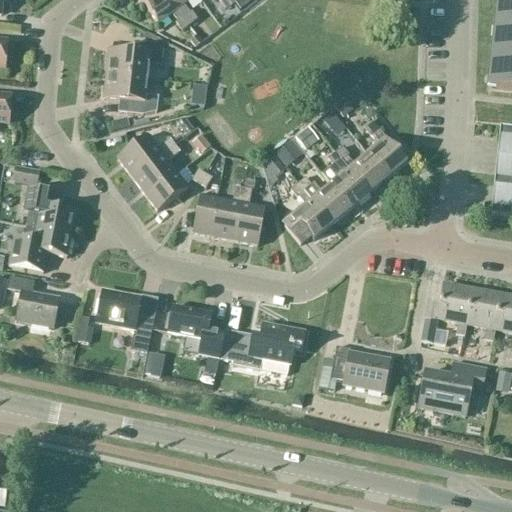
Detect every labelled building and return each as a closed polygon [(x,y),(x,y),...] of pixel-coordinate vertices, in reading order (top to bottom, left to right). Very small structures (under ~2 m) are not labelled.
[(181,34),(189,28),(167,0),(137,0),(157,27),(171,17),(177,24),(175,26),(181,34)] [(183,7),(192,0),(167,0),(189,28),(197,22),(190,14),(189,15),(183,7)] [(511,0),(498,0),(490,78),(496,78),(495,91),(511,93),(511,0)] [(108,54),(105,78),(146,83),(148,67),(161,68),(163,53),(150,47),(134,45),(132,57),(108,54)] [(146,83),(105,78),(103,102),(127,105),(126,117),(142,118),(156,115),(158,100),(144,98),(146,83)] [(360,103),(355,95),(336,110),(343,120),(353,113),(351,110),(360,103)] [(0,125),(8,127),(10,99),(0,97),(0,125)] [(378,146),(365,157),(387,182),(406,167),(371,125),(364,132),(370,140),(372,139),(378,146)] [(511,129),(499,128),(498,138),(511,139),(511,129)] [(319,143),(309,131),(296,142),(306,154),(319,143)] [(130,180),(172,147),(169,142),(157,152),(147,139),(116,162),(130,180)] [(211,150),(202,139),(193,146),(202,157),(211,150)] [(302,158),(292,145),(276,157),(286,171),(302,158)] [(130,180),(143,197),(173,174),(167,165),(179,156),(172,147),(130,180)] [(341,150),(334,156),(368,198),(387,182),(365,157),(353,167),(346,160),(348,158),(341,150)] [(341,177),(328,187),(350,213),(368,198),(334,156),(327,162),(333,170),(335,169),(341,177)] [(283,173),(273,160),(262,168),(273,181),(283,173)] [(37,189),(39,173),(15,169),(12,185),(37,189)] [(206,191),(212,181),(198,173),(192,183),(206,191)] [(173,174),(143,197),(156,215),(187,191),(173,174)] [(511,180),(493,179),(492,188),(511,190),(511,180)] [(304,181),(297,187),(331,228),(350,213),(328,187),(319,195),(312,187),(311,188),(304,181)] [(331,228),(297,187),(289,193),(296,201),(298,200),(304,207),(291,218),(293,221),(283,229),(299,248),(309,240),(312,244),(331,228)] [(221,203),(214,241),(235,245),(245,193),(234,191),(231,205),(221,203)] [(60,198),(27,192),(23,214),(28,215),(25,230),(36,232),(70,238),(75,215),(57,212),(60,198)] [(245,193),(235,245),(257,249),(264,212),(248,209),(251,194),(245,193)] [(192,237),(214,241),(221,203),(199,199),(192,237)] [(511,210),(490,208),(489,217),(510,219),(511,210)] [(70,238),(36,232),(25,230),(23,244),(12,242),(7,269),(43,276),(47,257),(66,261),(70,238)] [(48,272),(47,282),(65,284),(66,274),(48,272)] [(52,332),(58,303),(31,297),(33,286),(9,281),(7,293),(21,296),(15,325),(52,332)] [(455,338),(463,340),(466,328),(465,328),(472,293),(443,288),(436,323),(457,327),(455,338)] [(500,298),(472,293),(465,328),(466,328),(486,332),(483,344),(492,345),(494,333),(500,298)] [(141,299),(140,305),(101,297),(96,323),(134,331),(130,354),(146,357),(153,322),(158,302),(141,299)] [(511,300),(500,298),(494,333),(511,336),(511,348),(511,349),(511,300)] [(201,360),(218,363),(223,337),(224,336),(208,332),(210,318),(172,311),(166,336),(204,344),(201,360)] [(419,345),(432,348),(436,326),(423,323),(419,345)] [(223,337),(218,363),(232,366),(232,368),(259,373),(261,363),(289,368),(292,352),(300,354),(304,336),(262,328),(259,345),(237,341),(223,337)] [(491,351),(482,349),(479,361),(488,362),(491,351)] [(382,397),(388,364),(349,357),(350,353),(335,350),(329,382),(343,385),(342,389),(382,397)] [(144,377),(159,380),(163,360),(148,357),(144,377)] [(481,391),(484,372),(451,366),(449,380),(423,376),(417,411),(465,420),(470,390),(481,391)] [(511,377),(500,375),(496,394),(508,396),(511,377)]
